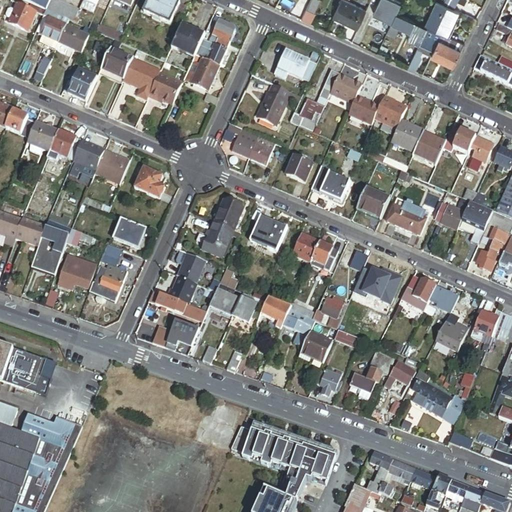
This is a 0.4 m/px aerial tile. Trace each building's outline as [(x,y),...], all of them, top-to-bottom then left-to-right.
[(19,0),(30,5),(46,12),(51,0),(19,0)] [(79,12),(51,0),(46,12),(69,22),(74,24),(79,12)] [(174,19),(180,6),(180,5),(169,0),(151,0),(144,15),(152,19),(152,21),(160,25),(161,23),(170,27),(174,19)] [(321,2),(317,0),(311,0),(306,10),(315,15),(321,2)] [(358,30),(367,11),(343,0),(341,0),(332,18),(358,30)] [(378,0),(373,13),(392,22),(396,13),(401,3),(394,0),(378,0)] [(453,11),(458,0),(445,0),(443,6),(453,11)] [(95,6),(84,1),(81,8),(92,13),(95,6)] [(443,6),(435,3),(424,26),(428,28),(432,31),(441,35),(448,22),(454,24),(459,14),(453,11),(443,6)] [(46,12),(30,5),(28,10),(37,14),(44,17),(46,12)] [(37,14),(28,10),(18,6),(16,12),(12,20),(9,26),(28,34),(37,14)] [(187,9),(180,6),(174,19),(181,22),(187,9)] [(464,17),(476,22),(479,15),(468,9),(464,17)] [(12,20),(16,12),(12,10),(10,10),(7,16),(8,18),(12,20)] [(69,22),(46,12),(44,17),(49,20),(67,28),(69,22)] [(428,28),(424,26),(396,13),(392,22),(401,27),(419,36),(415,43),(420,45),(428,28)] [(49,20),(44,17),(36,34),(42,37),(49,20)] [(67,28),(49,20),(42,37),(59,45),(67,28)] [(395,38),(401,27),(392,22),(386,34),(395,38)] [(447,38),(454,24),(448,22),(441,35),(447,38)] [(216,48),(227,53),(236,34),(234,29),(220,23),(213,38),(219,40),(216,48)] [(92,32),(96,34),(99,27),(94,25),(93,28),(90,26),(88,30),(92,32)] [(511,32),(508,31),(497,25),(495,29),(497,30),(496,32),(506,37),(504,42),(507,44),(506,46),(511,49),(511,32)] [(119,44),(123,36),(100,26),(99,27),(96,34),(115,42),(119,44)] [(205,37),(182,26),(172,49),(194,59),(195,57),(203,41),(205,37)] [(82,34),(67,28),(59,45),(68,49),(82,55),(90,38),(82,34)] [(428,28),(420,45),(433,51),(439,41),(429,36),(432,31),(428,28)] [(88,30),(84,29),(82,34),(90,38),(92,32),(88,30)] [(454,67),(464,46),(447,38),(441,35),(439,41),(433,51),(431,56),(454,67)] [(56,52),(59,45),(42,37),(39,45),(56,52)] [(213,38),(210,45),(208,50),(213,52),(216,48),(219,40),(213,38)] [(210,45),(203,41),(195,57),(203,61),(208,50),(210,45)] [(119,44),(115,42),(111,51),(118,54),(122,45),(119,44)] [(59,45),(56,52),(65,56),(68,49),(59,45)] [(420,50),(431,56),(433,51),(420,45),(418,49),(420,50)] [(209,63),(220,69),(224,62),(225,59),(227,53),(216,48),(213,52),(209,63)] [(203,61),(209,63),(213,52),(208,50),(203,61)] [(118,54),(111,51),(102,71),(125,82),(134,61),(118,54)] [(301,81),(309,63),(285,52),(277,70),(288,75),(301,81)] [(408,69),(415,72),(422,58),(417,56),(415,55),(408,69)] [(195,57),(194,59),(184,82),(191,86),(203,61),(195,57)] [(511,89),(511,72),(498,66),(481,58),(474,72),(511,89)] [(511,72),(511,62),(502,58),(498,66),(511,72)] [(162,71),(135,59),(134,61),(125,82),(124,84),(141,91),(138,98),(148,103),(160,77),(162,71)] [(214,82),(220,69),(209,63),(203,61),(191,86),(209,94),(212,87),(214,82)] [(37,75),(45,78),(50,66),(43,62),(37,75)] [(308,84),(316,66),(309,63),(301,81),(308,84)] [(288,75),(277,70),(274,77),(285,82),(288,75)] [(125,82),(102,71),(100,75),(124,85),(124,84),(125,82)] [(338,77),(339,75),(331,71),(319,97),(321,98),(328,101),(330,96),(338,77)] [(74,97),(82,78),(78,76),(69,95),(74,97)] [(182,87),(160,77),(148,103),(156,106),(157,103),(162,105),(172,110),(182,87)] [(338,77),(330,96),(352,106),(356,98),(361,85),(353,82),(352,83),(338,77)] [(87,103),(96,84),(82,78),(74,97),(87,103)] [(270,85),(255,118),(277,128),(292,95),(270,85)] [(217,105),(219,100),(208,95),(206,100),(217,105)] [(317,106),(324,109),(328,101),(321,98),(317,106)] [(380,108),(356,98),(352,106),(347,117),(371,127),(374,121),(380,108)] [(406,109),(384,99),(380,108),(374,121),(397,130),(400,123),(406,109)] [(294,116),(290,125),(296,128),(297,125),(314,133),(324,109),(317,106),(307,101),(299,119),(294,116)] [(14,113),(0,106),(0,126),(7,130),(14,113)] [(29,119),(14,113),(7,130),(29,140),(34,129),(35,126),(27,123),(29,119)] [(423,133),(400,123),(397,130),(390,145),(413,155),(423,133)] [(242,131),(229,126),(226,133),(239,138),(242,131)] [(452,128),(446,143),(445,145),(453,149),(461,132),(452,128)] [(34,129),(29,140),(26,146),(32,148),(42,152),(50,156),(51,153),(58,135),(51,132),(49,135),(45,133),(34,129)] [(258,139),(242,131),(239,138),(238,140),(254,147),(258,139)] [(77,140),(60,132),(58,135),(51,153),(60,157),(68,160),(77,140)] [(476,139),(461,132),(453,149),(468,156),(471,150),(476,139)] [(446,143),(423,133),(413,155),(412,159),(435,169),(445,145),(446,143)] [(275,147),(258,139),(254,147),(272,155),(275,147)] [(493,147),(476,139),(471,150),(476,152),(473,158),(474,159),(483,163),(484,163),(486,157),(488,158),(493,147)] [(83,142),(77,140),(68,160),(74,163),(81,146),(82,143),(83,142)] [(232,154),(248,162),(254,147),(238,140),(232,154)] [(96,174),(105,153),(91,147),(89,150),(81,146),(74,163),(73,165),(82,169),(96,174)] [(254,147),(248,162),(265,169),(272,155),(254,147)] [(42,152),(32,148),(30,153),(40,157),(42,152)] [(511,153),(501,149),(494,164),(500,167),(505,169),(509,171),(511,164),(511,153)] [(51,153),(50,156),(48,161),(56,165),(60,157),(51,153)] [(130,163),(105,153),(96,174),(121,185),(130,163)] [(360,157),(350,153),(347,160),(358,164),(360,157)] [(375,156),(373,161),(378,163),(382,165),(384,160),(375,156)] [(294,158),(286,176),(305,185),(313,166),(294,158)] [(384,159),(384,160),(382,165),(396,171),(401,173),(405,175),(407,169),(384,159)] [(483,163),(474,159),(472,165),(480,169),(483,163)] [(382,165),(378,163),(375,169),(393,177),(396,171),(382,165)] [(144,168),(135,189),(160,201),(165,188),(160,186),(164,178),(144,168)] [(96,174),(82,169),(79,176),(93,182),(96,174)] [(321,169),(311,191),(340,204),(349,183),(330,175),(330,173),(321,169)] [(405,175),(401,173),(398,181),(409,186),(412,178),(405,175)] [(511,181),(509,181),(495,212),(511,219),(511,181)] [(366,190),(357,211),(380,221),(389,201),(366,190)] [(473,203),(477,194),(466,190),(462,199),(473,203)] [(486,198),(477,194),(473,203),(472,204),(480,207),(481,208),(486,198)] [(104,209),(84,201),(82,205),(103,214),(104,209)] [(222,202),(213,224),(233,232),(242,210),(222,202)] [(397,202),(394,208),(403,212),(406,206),(397,202)] [(436,218),(442,204),(440,203),(434,216),(436,218)] [(472,204),(470,203),(466,211),(476,215),(480,207),(472,204)] [(465,214),(442,204),(436,218),(435,221),(457,231),(458,229),(465,214)] [(429,215),(406,206),(403,212),(427,221),(429,215)] [(492,213),(481,208),(480,207),(476,215),(489,221),(492,213)] [(427,221),(403,212),(394,208),(387,224),(420,238),(427,221)] [(466,211),(465,214),(458,229),(473,235),(470,242),(478,245),(487,225),(489,221),(476,215),(466,211)] [(511,230),(511,221),(492,213),(489,221),(487,225),(494,228),(510,235),(511,230)] [(0,215),(0,236),(7,239),(15,242),(16,240),(22,223),(0,215)] [(261,218),(251,242),(276,253),(286,229),(261,218)] [(22,221),(22,223),(16,240),(38,249),(45,230),(45,229),(22,221)] [(138,250),(146,231),(121,221),(113,240),(138,250)] [(72,231),(53,224),(51,229),(70,236),(72,231)] [(233,232),(213,224),(209,234),(207,239),(203,250),(223,258),(231,238),(233,233),(233,232)] [(493,241),(487,255),(485,261),(493,264),(503,245),(505,246),(510,235),(494,228),(489,239),(493,241)] [(49,240),(45,230),(38,249),(32,268),(44,254),(49,240)] [(69,238),(45,230),(49,240),(57,242),(69,238)] [(241,236),(233,233),(231,238),(239,242),(241,236)] [(311,262),(319,244),(302,236),(294,254),(311,262)] [(511,238),(510,237),(503,255),(511,258),(511,238)] [(69,238),(57,242),(52,256),(56,277),(69,238)] [(15,242),(7,239),(4,245),(13,248),(15,242)] [(332,249),(319,244),(311,262),(315,263),(325,267),(323,270),(328,273),(334,260),(328,258),(332,249)] [(108,248),(104,259),(116,263),(120,253),(108,248)] [(338,252),(332,249),(328,258),(334,260),(338,252)] [(485,261),(487,255),(480,252),(475,264),(482,267),(480,270),(489,274),(493,264),(485,261)] [(44,254),(32,268),(56,277),(52,256),(44,254)] [(362,273),(368,259),(357,254),(351,268),(362,273)] [(206,262),(188,255),(179,278),(196,284),(197,285),(206,262)] [(511,268),(511,258),(503,255),(498,266),(507,269),(508,267),(511,268)] [(100,269),(106,271),(107,267),(114,269),(116,263),(104,259),(100,269)] [(374,262),(368,259),(362,273),(360,277),(366,280),(376,284),(384,266),(374,262)] [(311,262),(310,265),(323,270),(325,267),(315,263),(311,262)] [(79,287),(85,271),(66,264),(60,280),(64,282),(74,285),(79,287)] [(99,273),(94,286),(118,295),(126,274),(114,269),(107,267),(106,271),(104,275),(99,273)] [(234,273),(226,270),(220,282),(219,285),(227,288),(231,279),(234,273)] [(95,274),(85,271),(79,287),(89,291),(95,274)] [(366,280),(360,277),(355,288),(363,292),(365,288),(363,287),(366,280)] [(171,290),(168,298),(187,306),(196,284),(179,278),(173,291),(171,290)] [(421,282),(413,278),(407,290),(412,292),(416,294),(421,282)] [(219,285),(220,282),(213,279),(208,290),(215,293),(219,285)] [(231,279),(227,288),(234,291),(238,282),(231,279)] [(74,285),(64,282),(62,288),(72,291),(74,285)] [(436,288),(421,282),(416,294),(414,298),(427,304),(428,303),(429,301),(436,288)] [(53,284),(48,297),(55,300),(60,287),(53,284)] [(94,286),(93,285),(89,296),(98,299),(106,302),(114,305),(118,295),(94,286)] [(234,291),(227,288),(219,285),(215,293),(209,308),(232,318),(242,295),(234,291)] [(459,298),(436,288),(429,301),(445,308),(443,312),(450,315),(459,298)] [(412,292),(407,290),(402,299),(425,309),(427,304),(414,298),(416,294),(412,292)] [(168,298),(158,295),(154,305),(167,310),(171,312),(181,316),(201,324),(206,313),(187,306),(168,298)] [(263,310),(265,304),(242,295),(232,318),(248,325),(256,307),(263,310)] [(291,308),(268,298),(265,304),(263,310),(260,317),(271,322),(272,319),(278,322),(275,328),(281,330),(282,328),(289,313),(291,308)] [(323,315),(333,320),(340,323),(348,305),(333,299),(331,303),(325,300),(323,305),(319,313),(323,315)] [(493,304),(483,300),(476,314),(479,316),(481,312),(485,314),(490,312),(493,304)] [(425,309),(424,310),(431,313),(434,306),(428,303),(427,304),(425,309)] [(291,308),(289,313),(311,322),(314,315),(292,305),(291,308)] [(315,323),(319,325),(323,315),(319,313),(316,312),(314,315),(311,322),(315,323)] [(481,312),(479,316),(473,332),(483,336),(491,339),(492,336),(501,314),(496,312),(494,318),(485,314),(481,312)] [(311,322),(289,313),(282,328),(299,335),(304,337),(311,322)] [(479,316),(476,314),(469,330),(468,331),(473,332),(479,316)] [(511,322),(511,318),(501,314),(492,336),(505,341),(511,322)] [(323,315),(319,325),(330,329),(333,320),(323,315)] [(450,315),(435,341),(458,353),(468,331),(469,330),(456,324),(459,320),(450,315)] [(333,320),(330,329),(336,332),(339,326),(340,323),(333,320)] [(175,321),(170,332),(164,349),(174,353),(177,343),(190,348),(198,330),(175,321)] [(315,323),(311,322),(304,337),(308,338),(309,336),(315,323)] [(336,332),(343,334),(346,329),(339,326),(336,332)] [(164,349),(170,332),(158,328),(152,345),(164,349)] [(473,332),(469,340),(480,345),(483,336),(473,332)] [(343,334),(339,342),(358,349),(361,341),(343,334)] [(308,338),(304,337),(299,335),(295,345),(303,348),(308,338)] [(309,336),(308,338),(303,348),(299,357),(309,361),(322,367),(332,346),(309,336)] [(483,336),(480,345),(487,348),(491,339),(483,336)] [(0,381),(37,395),(43,377),(48,363),(0,346),(0,381)] [(403,350),(400,356),(408,359),(416,363),(422,365),(424,361),(405,354),(408,348),(405,347),(403,350)] [(207,348),(201,363),(210,366),(216,352),(207,348)] [(234,353),(226,371),(234,375),(242,357),(234,353)] [(371,362),(374,364),(385,369),(383,374),(388,376),(394,363),(374,354),(371,362)] [(309,361),(299,357),(297,361),(306,365),(309,361)] [(416,363),(408,359),(405,366),(414,369),(416,363)] [(53,381),(58,366),(48,363),(43,377),(53,381)] [(374,364),(371,370),(382,375),(383,374),(385,369),(374,364)] [(397,364),(394,371),(411,380),(415,374),(397,364)] [(511,379),(511,367),(506,365),(501,376),(503,376),(511,379)] [(326,371),(321,369),(315,384),(320,386),(326,371)] [(382,375),(371,370),(366,380),(374,384),(378,385),(382,375)] [(335,392),(341,377),(326,371),(320,386),(324,388),(331,390),(335,392)] [(411,380),(394,371),(384,388),(389,391),(395,380),(407,387),(411,380)] [(430,379),(419,371),(409,390),(412,392),(418,381),(425,385),(430,379)] [(374,384),(366,380),(354,375),(349,387),(359,392),(369,396),(374,384)] [(511,412),(498,407),(494,417),(511,424),(511,379),(503,376),(496,394),(511,399),(511,412)] [(47,398),(53,381),(43,377),(37,395),(47,398)] [(338,393),(345,378),(341,377),(335,392),(338,393)] [(418,381),(412,392),(418,395),(427,400),(438,407),(438,406),(444,396),(425,385),(418,381)] [(329,397),(331,390),(324,388),(321,394),(329,397)] [(369,396),(359,392),(356,399),(366,403),(369,396)] [(427,400),(418,395),(414,401),(415,404),(423,408),(427,400)] [(452,401),(444,396),(438,406),(439,407),(447,411),(452,401)] [(388,413),(394,416),(401,403),(395,400),(388,413)] [(427,400),(423,408),(435,415),(439,407),(438,406),(438,407),(427,400)] [(497,401),(493,400),(489,414),(492,415),(497,401)] [(456,427),(463,407),(452,401),(447,411),(443,419),(456,427)] [(0,405),(0,427),(11,432),(18,412),(0,405)] [(443,419),(447,411),(439,407),(435,415),(443,419)] [(44,511),(84,423),(60,414),(55,427),(53,432),(46,430),(48,424),(35,420),(31,429),(28,438),(21,435),(11,432),(0,427),(0,511),(44,511)] [(31,429),(35,420),(28,417),(24,426),(31,429)] [(28,438),(31,429),(24,426),(21,435),(28,438)] [(336,459),(304,447),(303,450),(290,446),(291,442),(285,440),(284,443),(271,439),(272,436),(266,434),(265,437),(241,428),(231,450),(245,456),(243,460),(253,463),(254,459),(263,463),(262,467),(271,470),(273,466),(282,470),(290,473),(289,477),(287,483),(292,484),(287,500),(293,503),(297,505),(307,482),(326,488),(336,459)] [(473,440),(453,432),(449,443),(469,451),(473,440)] [(491,459),(496,461),(500,452),(494,450),(491,459)] [(500,452),(496,461),(502,464),(505,454),(500,452)] [(393,462),(373,454),(369,464),(377,468),(381,469),(380,472),(374,484),(371,482),(367,491),(372,493),(378,496),(379,494),(383,485),(393,462)] [(511,457),(506,455),(505,454),(502,464),(511,467),(511,457)] [(415,471),(393,462),(383,485),(387,487),(392,475),(406,481),(405,486),(408,487),(410,483),(415,471)] [(438,480),(415,471),(410,483),(412,484),(420,487),(433,493),(438,480)] [(439,477),(438,480),(433,493),(439,495),(446,499),(447,494),(452,483),(439,477)] [(468,489),(452,483),(447,494),(464,501),(468,489)] [(420,487),(412,484),(410,488),(418,492),(420,487)] [(387,487),(383,485),(379,494),(389,498),(393,490),(387,487)] [(367,491),(356,486),(356,487),(354,486),(346,506),(358,511),(363,511),(370,497),(372,493),(367,491)] [(485,495),(468,489),(464,501),(481,507),(485,495)] [(285,511),(287,508),(291,509),(293,503),(287,500),(269,492),(264,503),(260,501),(255,511),(285,511)] [(439,495),(433,493),(429,501),(435,504),(439,495)] [(464,501),(447,494),(446,499),(445,500),(462,507),(464,501)] [(506,511),(509,504),(485,495),(481,507),(493,511),(506,511)] [(404,497),(401,504),(412,508),(414,502),(404,497)] [(435,504),(429,501),(426,507),(430,509),(437,511),(440,506),(435,504)] [(478,511),(481,507),(464,501),(462,507),(461,508),(470,511),(478,511)]
